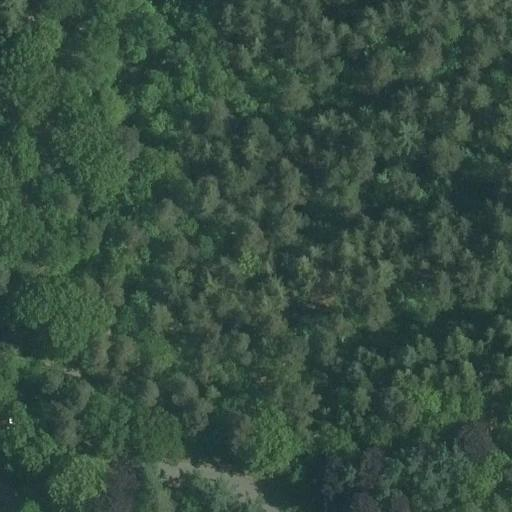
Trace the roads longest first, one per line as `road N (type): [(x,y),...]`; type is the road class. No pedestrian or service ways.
road 1 (track): [(90,0),(0,374)]
road 2 (tertiary): [(0,509),(77,478),(163,471),(229,485),(287,511)]
